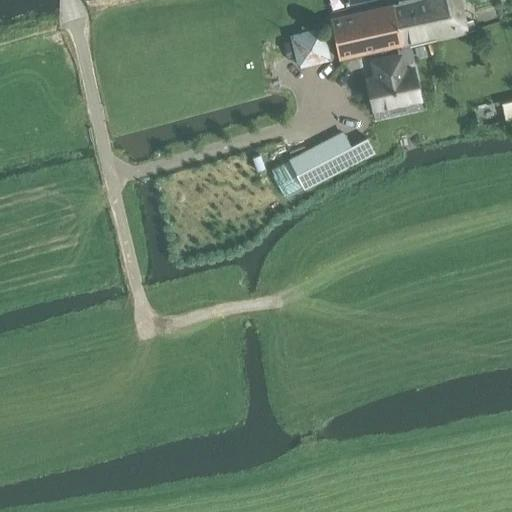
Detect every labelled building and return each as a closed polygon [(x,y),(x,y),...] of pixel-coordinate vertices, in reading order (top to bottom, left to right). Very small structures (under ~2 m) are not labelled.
[(398,2),(392,4),(401,45),(402,47),(409,46),(467,33),(466,31),(474,30),(472,21),(464,22),(459,0),(399,0),(397,1),(398,2)] [(338,60),(396,47),(401,45),(392,4),(329,18),(338,60)] [(295,67),(330,59),(322,26),(288,34),(295,67)] [(412,60),(409,46),(402,47),(401,45),(396,47),(399,57),(372,63),(373,66),(377,65),(380,79),(367,82),(366,82),(374,121),(420,111),(411,70),(409,70),(402,72),(400,65),(410,63),(412,60)] [(511,120),(511,102),(500,105),(504,123),(511,120)] [(374,153),(365,137),(295,173),(303,189),(374,153)]
